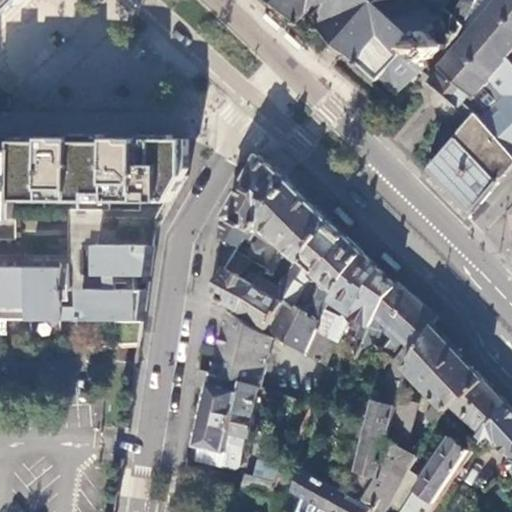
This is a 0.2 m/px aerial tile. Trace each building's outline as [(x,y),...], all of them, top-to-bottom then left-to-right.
[(0,0),(0,15),(4,15),(19,0),(0,0)] [(319,30),(326,30),(337,40),(336,41),(347,50),(348,49),(358,59),(359,65),(364,64),(381,80),(384,76),(398,92),(428,65),(431,65),(431,58),(443,48),(449,49),(451,45),(461,35),(476,5),(470,0),(462,0),(454,14),(447,5),(451,0),(277,0),(279,1),(277,4),(280,7),(282,5),(299,19),(299,26),(303,25),(302,20),(312,8),(325,21),(323,25),(318,24),(319,30)] [(483,115),(511,147),(511,0),(478,0),(476,5),(461,35),(451,45),(449,49),(454,54),(432,80),(461,107),(467,101),(483,115)] [(276,32),(282,26),(267,11),(261,17),(276,32)] [(298,51),(304,45),(288,30),(282,36),(298,51)] [(470,218),(511,168),(511,147),(483,115),(427,173),(470,218)] [(0,217),(23,218),(23,200),(177,201),(191,175),(192,138),(0,136),(0,217)] [(256,167),(228,217),(258,233),(263,225),(294,185),(263,154),(256,167)] [(335,225),(294,185),(263,225),(299,257),(306,262),(335,225)] [(339,205),(333,211),(349,226),(355,220),(339,205)] [(258,233),(228,217),(224,224),(222,236),(240,247),(246,237),(252,241),(258,233)] [(269,330),(309,355),(332,308),(366,256),(335,225),(306,262),(309,265),(286,302),(269,330)] [(161,244),(104,244),(104,274),(156,275),(161,244)] [(386,250),(380,256),(396,270),(402,264),(386,250)] [(279,265),(283,259),(278,255),(274,262),(279,265)] [(381,271),(366,256),(332,308),(344,315),(347,310),(353,314),(381,271)] [(309,265),(306,262),(299,257),(281,286),(270,280),(265,289),(286,302),(309,265)] [(275,271),(279,265),(274,262),(270,268),(275,271)] [(68,266),(0,265),(0,318),(68,319),(68,306),(68,266)] [(227,269),(213,290),(213,296),(240,312),(254,284),(227,269)] [(398,287),(381,271),(353,314),(363,321),(357,335),(364,338),(398,287)] [(254,284),(265,289),(270,280),(260,274),(254,284)] [(400,283),(398,287),(364,338),(361,345),(369,350),(366,359),(385,372),(395,358),(393,356),(406,342),(419,352),(435,326),(440,318),(400,283)] [(269,330),(286,302),(265,289),(254,284),(240,312),(269,330)] [(154,289),(88,288),(88,306),(88,319),(120,320),(148,320),(154,289)] [(88,306),(68,306),(68,319),(88,319),(88,306)] [(344,315),(332,308),(309,355),(327,365),(339,340),(342,341),(350,323),(344,315)] [(274,340),(228,312),(214,374),(246,382),(262,386),(274,340)] [(148,320),(120,320),(120,345),(145,345),(148,320)] [(487,381),(435,326),(419,352),(414,361),(409,369),(449,410),(456,405),(469,390),(474,396),(487,381)] [(405,354),(399,362),(409,369),(414,361),(405,354)] [(210,387),(214,374),(201,370),(198,384),(210,387)] [(230,451),(246,382),(214,374),(210,387),(198,442),(201,443),(230,451)] [(359,471),(380,476),(382,477),(400,408),(398,407),(404,382),(391,379),(385,403),(376,401),(359,471)] [(508,403),(487,381),(474,396),(469,390),(456,405),(485,432),(508,403)] [(256,413),(262,386),(246,382),(230,451),(227,467),(232,468),(234,464),(244,466),(251,436),(253,436),(258,414),(256,413)] [(511,407),(508,403),(485,432),(480,437),(483,441),(498,444),(510,456),(511,462),(511,407)] [(430,511),(472,450),(453,437),(403,511),(430,511)] [(197,460),(227,467),(230,451),(201,443),(197,460)] [(389,511),(419,457),(393,443),(385,478),(382,477),(380,476),(364,502),(374,508),(380,511),(389,511)] [(364,502),(303,468),(293,489),(334,511),(372,511),(374,508),(364,502)] [(245,490),(271,497),(275,480),(249,474),(245,490)]
